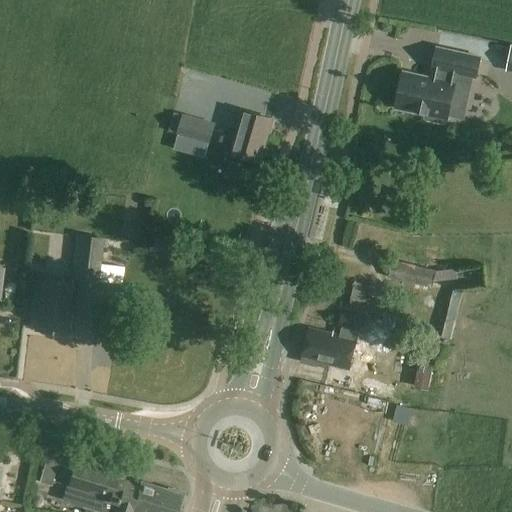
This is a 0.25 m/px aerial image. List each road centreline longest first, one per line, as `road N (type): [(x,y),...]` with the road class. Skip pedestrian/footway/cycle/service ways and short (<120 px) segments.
road 1 (secondary): [(271,326),(348,0)]
road 2 (tertiary): [(195,435),(0,406)]
road 3 (tertiary): [(391,511),(305,485),(270,464)]
